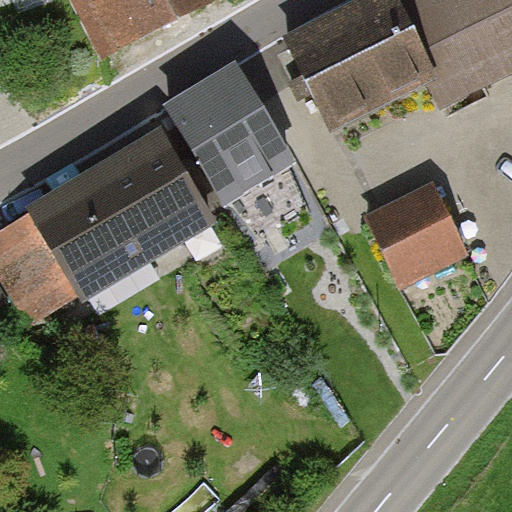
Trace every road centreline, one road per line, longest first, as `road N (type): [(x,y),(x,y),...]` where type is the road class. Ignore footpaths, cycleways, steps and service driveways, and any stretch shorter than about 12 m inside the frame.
road 1 (unclassified): [(0,183),(312,0)]
road 2 (tertiary): [(378,511),(511,347)]
